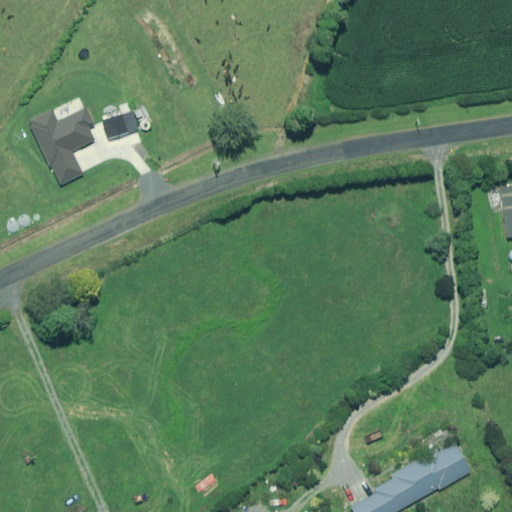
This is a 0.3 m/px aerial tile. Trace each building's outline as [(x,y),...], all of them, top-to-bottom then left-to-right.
[(118,88),(106,92),(111,105),(123,101),(118,88)] [(111,141),(141,131),(137,120),(145,117),(140,101),(122,106),(125,114),(105,121),(111,141)] [(101,145),(92,113),(59,123),(71,163),(87,158),(84,150),(101,145)] [(511,237),(511,187),(502,189),(509,238),(511,237)] [(341,500),(319,511),(366,511),(436,477),(420,446),(335,489),(341,500)]
